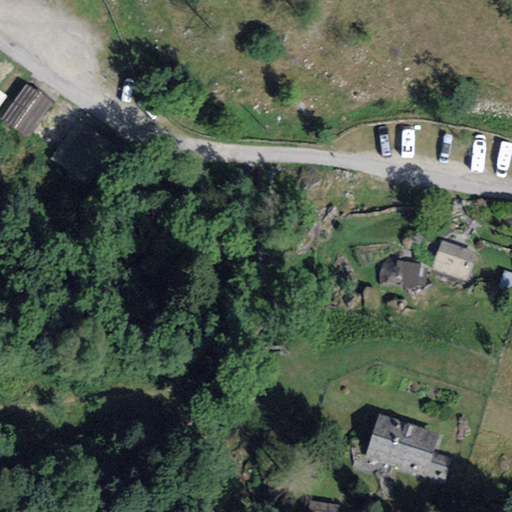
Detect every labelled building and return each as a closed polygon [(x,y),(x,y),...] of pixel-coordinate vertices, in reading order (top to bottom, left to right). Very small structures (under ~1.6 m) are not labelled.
[(27,84),(0,120),(26,139),(53,103),(27,84)] [(81,118),(50,158),(86,186),(117,145),(81,118)] [(475,252),(441,241),(432,270),(466,281),(475,252)] [(428,269),(396,261),(391,282),(423,290),(428,269)] [(511,273),(503,271),(499,290),(511,292),(511,273)] [(365,458),(426,477),(444,483),(451,459),(433,454),(440,433),(378,414),(365,458)]
